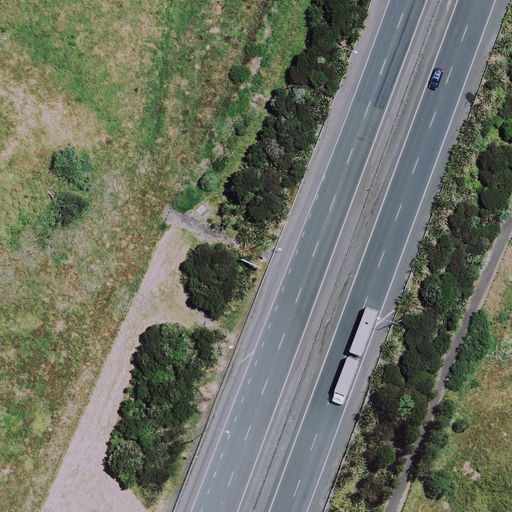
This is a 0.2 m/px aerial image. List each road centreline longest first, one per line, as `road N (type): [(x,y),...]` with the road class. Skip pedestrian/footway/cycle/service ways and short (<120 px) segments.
road 1 (motorway): [(489,0),(297,511)]
road 2 (motorway): [(222,511),(412,0)]
